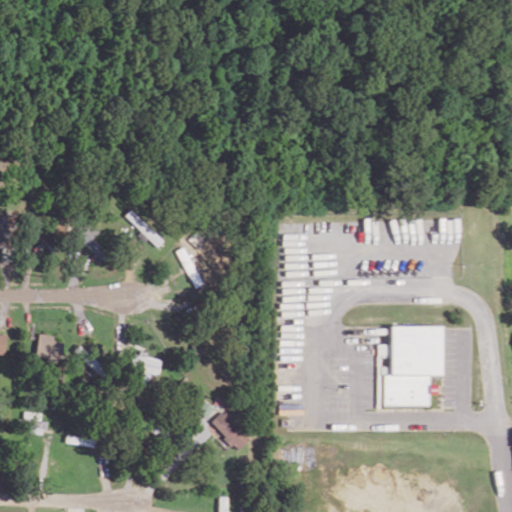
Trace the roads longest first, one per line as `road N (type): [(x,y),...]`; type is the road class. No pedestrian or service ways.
road 1 (residential): [(0,498),(131,501)]
road 2 (residential): [(0,296),(129,297)]
